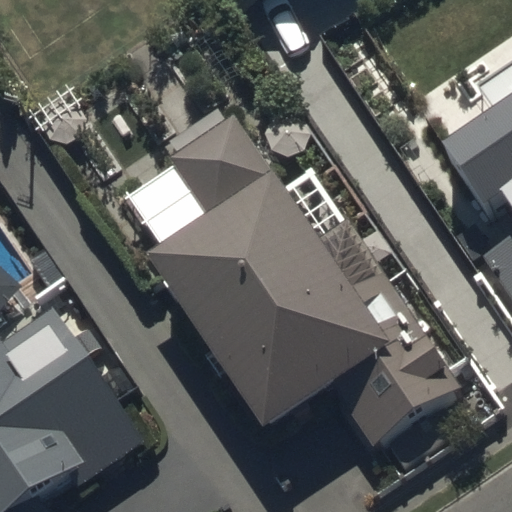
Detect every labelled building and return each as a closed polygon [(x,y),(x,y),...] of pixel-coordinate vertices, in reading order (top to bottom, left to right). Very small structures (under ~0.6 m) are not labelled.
[(236,0),(242,8),(254,0),(236,0)] [(511,85),(441,132),(511,239),(511,243),(486,260),(511,298),(511,85)] [(228,266),(298,220),(243,137),(173,183),(228,266)] [(174,318),(296,503),(422,420),(300,235),(174,318)] [(0,511),(35,511),(87,479),(72,456),(134,415),(72,322),(10,363),(0,348),(0,511)]
